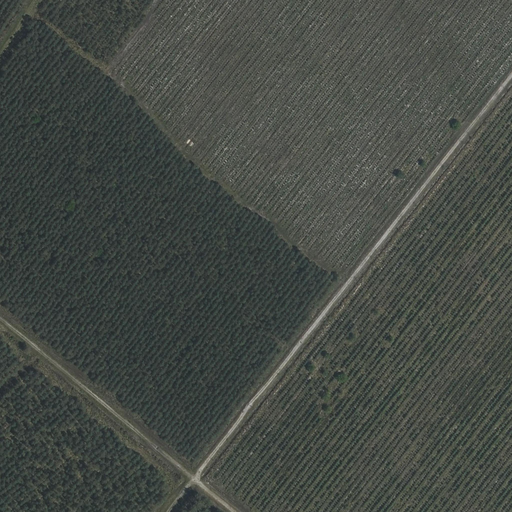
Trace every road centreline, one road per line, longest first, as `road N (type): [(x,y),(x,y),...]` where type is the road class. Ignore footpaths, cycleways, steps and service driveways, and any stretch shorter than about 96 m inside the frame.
road 1 (track): [(511,77),(169,511)]
road 2 (track): [(235,511),(0,317)]
